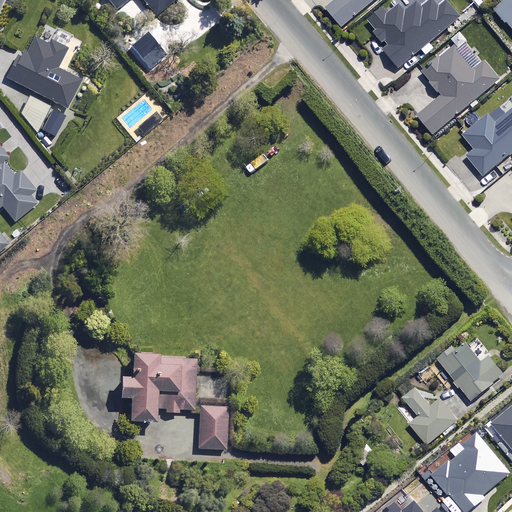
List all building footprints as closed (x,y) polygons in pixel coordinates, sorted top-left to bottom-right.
[(106,0),(116,11),(129,0),(142,0),(157,17),(177,0),(106,0)] [(337,0),(327,9),(343,28),(376,0),(337,0)] [(440,7),(434,0),(433,0),(423,8),(418,2),(406,12),(396,0),(393,0),(368,21),(376,31),(375,32),(384,44),(387,41),(389,45),(384,49),(399,67),(460,17),(447,1),(440,7)] [(511,0),(506,0),(495,10),(511,29),(511,0)] [(140,39),(133,30),(124,37),(149,68),(164,56),(147,34),(140,39)] [(466,44),(469,42),(461,33),(452,40),(456,45),(423,72),(443,96),(419,116),(434,134),(500,79),(485,62),(482,65),(466,44)] [(48,45),(35,38),(28,53),(21,50),(7,79),(66,109),(80,81),(57,69),(67,49),(50,41),(48,45)] [(294,82),(281,67),(260,85),(272,100),(294,82)] [(65,116),(53,111),(43,131),(54,137),(65,116)] [(496,166),(504,176),(511,168),(511,111),(497,124),(490,114),(464,136),(476,151),(467,158),(483,177),(496,166)] [(0,212),(2,212),(2,206),(15,222),(37,204),(30,195),(35,191),(20,172),(14,176),(3,162),(9,158),(0,147),(0,129),(1,129),(0,127),(0,212)] [(480,362),(466,342),(456,350),(452,345),(436,358),(454,381),(453,382),(458,388),(460,387),(470,401),(494,383),(493,382),(504,374),(489,355),(480,362)] [(166,409),(166,412),(180,413),(180,409),(196,410),(198,359),(161,357),(161,354),(135,353),(134,377),(123,377),(122,398),(132,398),(131,421),(158,422),(158,408),(166,409)] [(430,406),(415,387),(403,397),(418,416),(409,423),(426,445),(457,420),(439,398),(430,406)] [(511,404),(490,423),(511,449),(511,404)] [(228,407),(200,406),(199,448),(227,449),(228,407)] [(449,494),(463,511),(467,511),(485,498),(483,495),(510,473),(476,432),(462,445),(465,449),(450,462),(448,460),(430,475),(447,495),(449,494)] [(376,454),(367,444),(353,455),(363,466),(376,454)] [(441,511),(437,507),(431,511),(423,511),(414,500),(401,510),(395,502),(382,511),(441,511)]
